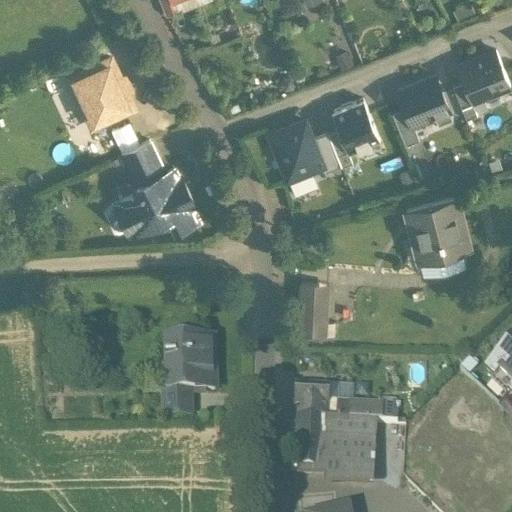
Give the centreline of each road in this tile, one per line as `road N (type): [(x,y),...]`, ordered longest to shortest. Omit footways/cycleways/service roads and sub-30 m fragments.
road 1 (residential): [(272,511),(255,219),(219,138)]
road 2 (residential): [(511,45),(498,22),(219,138)]
road 3 (track): [(260,258),(0,271)]
road 4 (residential): [(219,138),(141,0)]
